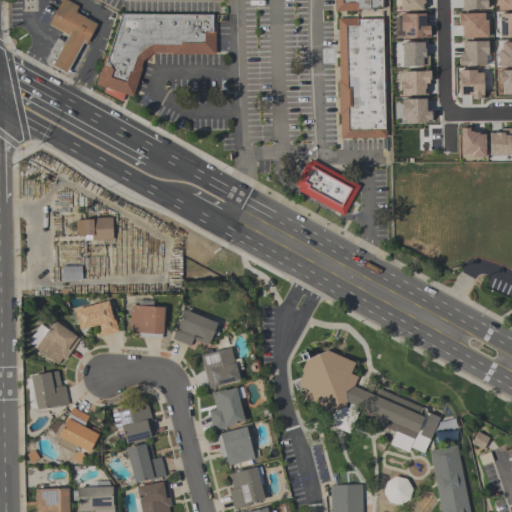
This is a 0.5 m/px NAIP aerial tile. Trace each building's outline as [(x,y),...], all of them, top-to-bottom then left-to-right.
[(52,64),(68,34),(49,23),(61,0),(68,0),(78,6),(75,12),(97,24),(86,44),(82,42),(66,72),(52,64)] [(333,0),(380,0),(381,8),(357,9),(357,10),(334,11),(333,0)] [(400,0),(400,11),(424,10),(424,0),(400,0)] [(460,0),(461,9),(488,9),(487,0),(460,0)] [(511,0),(511,9),(497,9),(497,0),(511,0)] [(212,14),(212,23),(215,23),(215,55),(171,54),(171,53),(152,53),(142,60),(140,67),(141,67),(133,96),(124,93),(122,101),(103,92),(105,88),(96,85),(105,56),(107,57),(121,13),(212,14)] [(401,38),(430,38),(429,26),(424,26),(423,13),(400,14),(401,38)] [(461,38),(487,37),(486,13),(457,13),(457,25),(461,25),(461,38)] [(511,13),(511,36),(498,37),(498,13),(511,13)] [(338,18),(357,18),(357,19),(382,18),(384,128),(386,128),(386,137),(341,138),(340,115),(338,115),(337,80),(339,80),(338,18)] [(458,66),(489,65),(488,41),(463,42),(463,52),(458,52),(458,66)] [(511,41),(511,65),(498,66),(497,48),(500,48),(500,41),(511,41)] [(424,42),(401,42),(401,67),(429,66),(429,53),(424,53),(424,42)] [(511,69),(511,93),(501,94),(501,84),(499,85),(499,69),(511,69)] [(402,96),(428,95),(428,71),(401,71),(402,96)] [(482,71),(457,71),(458,95),(470,94),(470,99),(483,99),(482,71)] [(402,123),(429,123),(429,99),(402,99),(402,123)] [(460,156),(485,156),(485,133),(473,133),(473,128),(460,128),(460,156)] [(488,133),(487,156),(509,156),(509,128),(500,128),(500,133),(488,133)] [(311,159),(359,185),(342,215),(297,190),(299,187),(294,184),(307,161),(310,163),(311,159)] [(112,217),(112,240),(111,240),(111,247),(93,247),(93,240),(91,240),(91,239),(84,239),(84,235),(75,235),(75,219),(83,219),(83,218),(93,218),(93,217),(112,217)] [(61,281),(81,280),(80,266),(61,266),(61,281)] [(117,332),(97,337),(94,325),(87,327),(88,330),(81,332),(80,329),(79,329),(74,309),(108,300),(112,316),(113,315),(117,332)] [(164,307),(162,334),(161,334),(161,338),(137,337),(138,332),(128,332),(130,305),(164,307)] [(171,339),(177,324),(178,325),(184,310),(217,323),(208,345),(192,339),(189,346),(171,339)] [(34,348),(54,320),(76,335),(76,336),(79,339),(64,360),(61,358),(58,364),(34,348)] [(200,355),(230,347),(233,360),(239,358),(242,369),(237,370),(239,380),(215,386),(215,387),(209,389),(200,355)] [(438,417),(423,452),(409,446),(407,451),(389,443),(394,431),(363,417),(366,410),(345,401),(343,405),(357,412),(348,433),(333,426),(330,417),(333,410),(304,397),(308,390),(296,385),(302,372),(301,369),(305,359),(302,360),(299,353),(305,351),(308,357),(312,355),(326,350),(354,362),(349,373),(357,376),(352,386),(374,395),(377,388),(421,407),(418,414),(423,416),(425,411),(438,417)] [(68,405),(52,408),(51,406),(37,409),(30,375),(49,371),(50,372),(57,371),(60,386),(64,385),(68,405)] [(208,411),(215,409),(211,393),(215,392),(215,391),(225,389),(225,390),(235,387),(244,421),(234,424),(234,425),(229,426),(229,427),(213,431),(208,411)] [(125,443),(120,424),(115,425),(112,414),(117,412),(116,411),(147,403),(154,435),(150,436),(150,437),(125,443)] [(55,444),(59,436),(58,436),(67,417),(71,407),(88,416),(83,426),(90,430),(92,427),(99,431),(97,434),(98,434),(89,452),(75,445),(72,452),(55,444)] [(245,426),(254,459),(227,466),(225,457),(221,458),(216,435),(219,434),(219,433),(245,426)] [(160,457),(165,476),(149,480),(148,478),(134,482),(125,447),(148,441),(153,459),(160,457)] [(469,511),(440,511),(429,450),(457,445),(469,511)] [(228,473),(255,466),(255,467),(260,466),(261,474),(260,474),(263,484),(260,485),(263,499),(248,503),(249,506),(233,510),(228,490),(231,489),(228,473)] [(405,479),(411,488),(409,499),(399,505),(388,502),(382,493),(385,482),(395,476),(405,479)] [(166,480),(171,506),(168,506),(168,511),(140,511),(136,486),(166,480)] [(330,511),(330,485),(361,484),(361,511),(330,511)] [(113,511),(89,511),(77,511),(77,487),(112,486),(112,501),(113,500),(113,511)] [(68,488),(68,511),(34,511),(34,488),(68,488)]
